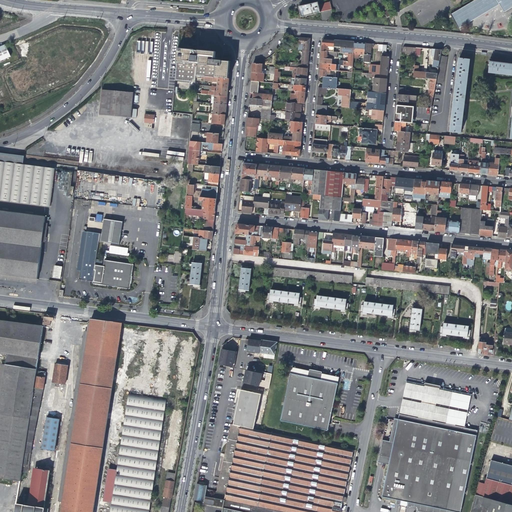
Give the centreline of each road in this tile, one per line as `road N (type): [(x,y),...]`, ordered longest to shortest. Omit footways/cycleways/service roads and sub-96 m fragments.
road 1 (tertiary): [(511,364),(212,326)]
road 2 (residential): [(224,216),(511,243)]
road 3 (residential): [(304,162),(511,181)]
road 4 (residential): [(86,311),(54,511)]
road 5 (secondary): [(178,511),(212,326)]
road 6 (residential): [(0,144),(46,124),(81,95),(127,16)]
road 7 (unknown): [(99,511),(125,344)]
road 8 (residential): [(304,162),(315,29)]
road 9 (residential): [(127,16),(0,2)]
road 10 (tertiary): [(212,326),(86,311)]
